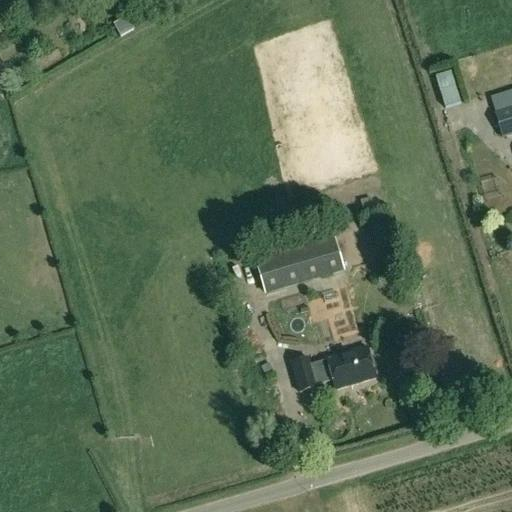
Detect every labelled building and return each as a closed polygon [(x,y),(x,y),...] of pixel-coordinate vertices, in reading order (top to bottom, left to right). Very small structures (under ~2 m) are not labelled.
[(449,68),(431,73),(439,104),(457,99),(449,68)] [(511,91),(490,99),(502,140),(511,136),(511,91)] [(360,202),(363,213),(374,210),(372,200),(360,202)] [(335,240),(255,264),(264,297),(345,273),(335,240)] [(367,349),(327,360),(336,392),(376,380),(367,349)] [(300,393),(317,388),(308,360),(292,365),(300,393)] [(272,372),(269,365),(261,369),(265,376),(272,372)]
